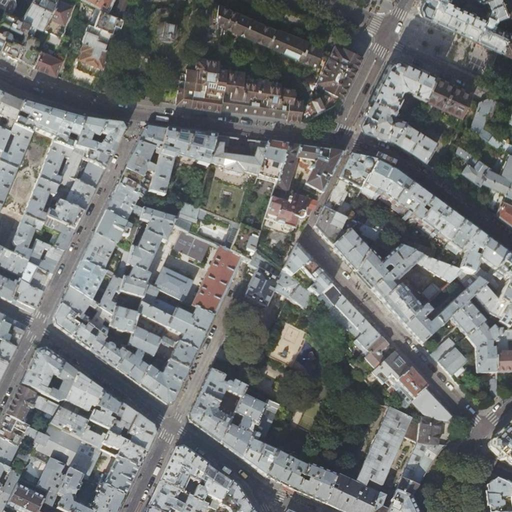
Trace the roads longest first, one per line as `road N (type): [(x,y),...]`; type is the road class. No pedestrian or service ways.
road 1 (residential): [(0,73),(84,105),(336,141)]
road 2 (residential): [(482,430),(304,239)]
road 3 (residential): [(37,325),(132,137)]
road 4 (residential): [(336,141),(386,151),(511,243)]
road 5 (residential): [(172,427),(37,325)]
road 6 (residential): [(172,427),(240,282)]
road 7 (residential): [(387,34),(398,47),(511,100)]
